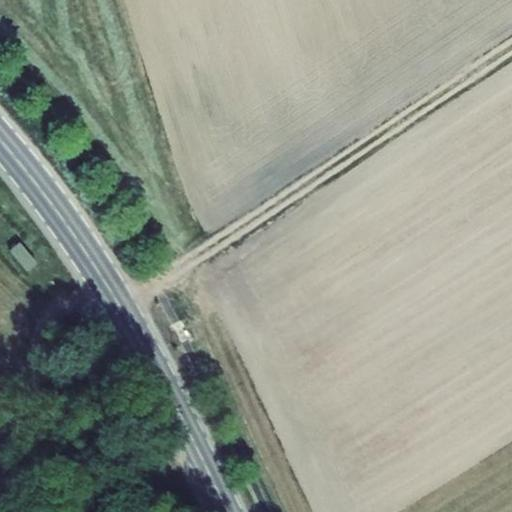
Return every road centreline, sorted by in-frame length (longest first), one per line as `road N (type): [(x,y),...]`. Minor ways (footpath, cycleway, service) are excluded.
road 1 (track): [(511,45),(120,305)]
road 2 (secondary): [(0,139),(120,305),(228,511)]
